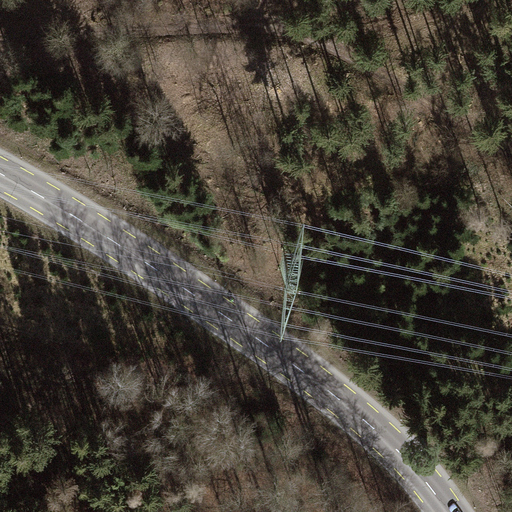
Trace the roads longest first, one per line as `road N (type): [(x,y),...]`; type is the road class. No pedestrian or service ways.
road 1 (secondary): [(447,511),(405,459),(322,386),(169,278),(0,174)]
road 2 (track): [(0,44),(157,26),(254,35),(380,76),(511,154)]
